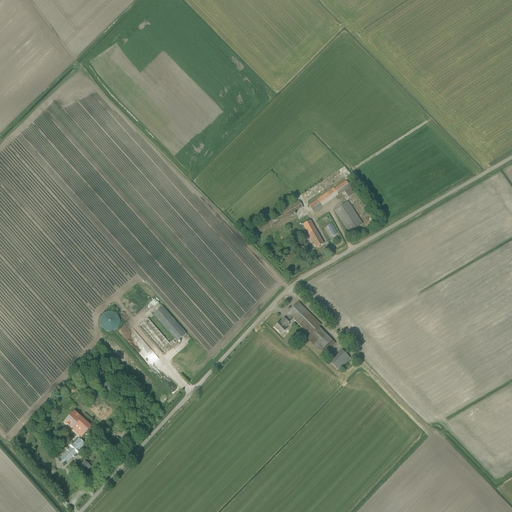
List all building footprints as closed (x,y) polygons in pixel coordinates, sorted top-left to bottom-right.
[(339,195),(350,187),(346,181),(334,189),(339,195)] [(323,206),(317,199),(308,205),(310,207),(308,208),(309,211),(312,210),(314,213),(323,206)] [(272,228),(303,208),(298,201),(267,221),(270,226),(272,228)] [(349,233),(362,224),(347,201),(334,210),(349,233)] [(310,220),(303,225),(314,244),(316,248),(323,244),(321,240),(310,220)] [(321,325),(302,306),(298,302),(288,313),(290,315),(285,320),(284,319),(281,321),(282,322),(281,323),(280,322),(274,327),(281,334),(287,329),(286,328),(289,324),(289,323),(293,319),(309,335),(306,339),(323,355),(334,344),(318,327),(321,325)] [(148,319),(139,326),(163,354),(186,334),(162,306),(153,314),(175,339),(170,343),(148,319)] [(120,326),(120,324),(120,322),(119,321),(119,319),(117,317),(116,316),(114,315),(113,314),(111,314),(109,314),(107,314),(105,315),(103,317),(102,319),(101,320),(100,322),(100,324),(100,326),(101,328),(102,329),(103,331),(104,332),(106,333),(108,333),(110,334),(111,334),(113,333),(115,332),(117,331),(118,330),(119,328),(120,326)] [(350,332),(350,331),(350,330),(350,329),(349,328),(348,327),(347,326),(346,325),(345,325),(343,325),(342,325),(340,327),(339,328),(339,329),(339,330),(338,331),(339,332),(339,333),(339,334),(340,335),(341,335),(342,336),(344,336),(345,336),(346,336),(348,335),(349,334),(349,333),(350,332)] [(341,370),(352,359),(344,351),(333,362),(341,370)] [(108,382),(103,385),(111,395),(115,391),(108,382)] [(72,428),(78,434),(81,437),(91,427),(74,411),(64,422),(72,428)] [(56,428),(53,431),(55,433),(55,434),(60,439),(60,438),(63,440),(66,437),(59,431),(58,430),(56,428)] [(70,447),(60,458),(66,464),(77,453),(78,454),(80,451),(79,450),(85,444),(79,438),(73,445),(72,444),(70,446),(70,447)] [(85,461),(78,468),(84,474),(90,467),(85,461)]
